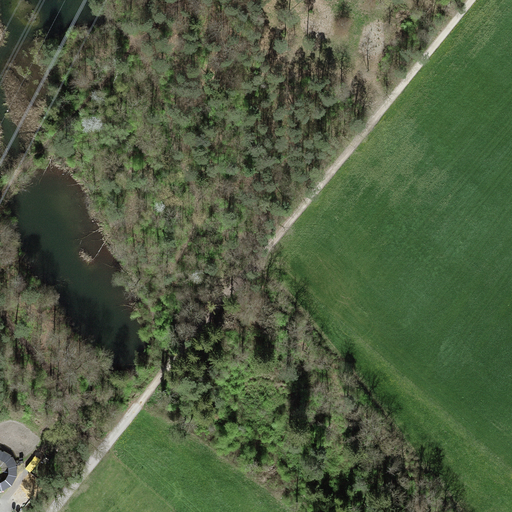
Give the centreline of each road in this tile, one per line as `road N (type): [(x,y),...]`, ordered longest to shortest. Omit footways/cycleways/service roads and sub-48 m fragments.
road 1 (track): [(52,511),(468,0)]
road 2 (track): [(0,202),(181,0)]
